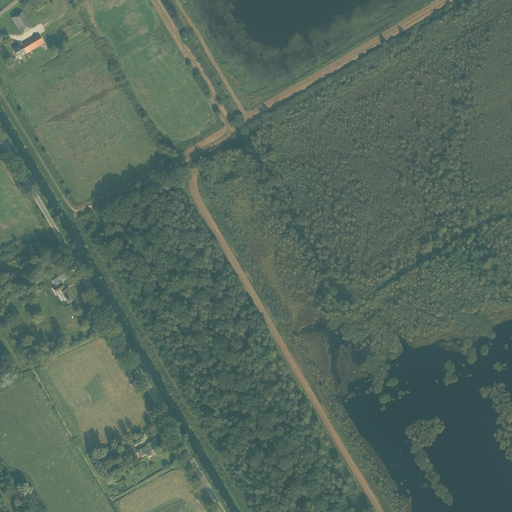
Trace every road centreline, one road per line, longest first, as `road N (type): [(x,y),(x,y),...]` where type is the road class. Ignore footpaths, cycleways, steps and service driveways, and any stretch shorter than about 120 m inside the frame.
road 1 (tertiary): [(221,511),(0,136)]
road 2 (track): [(446,0),(244,120)]
